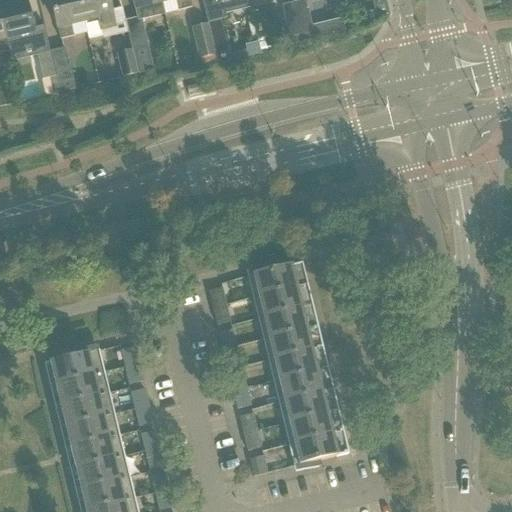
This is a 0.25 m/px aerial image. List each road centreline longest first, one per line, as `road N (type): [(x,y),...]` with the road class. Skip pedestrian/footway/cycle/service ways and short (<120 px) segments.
road 1 (secondary): [(408,89),(197,141),(92,177),(46,204)]
road 2 (secondary): [(46,204),(96,202),(410,129)]
road 3 (unclassified): [(458,511),(455,303)]
road 4 (residential): [(215,511),(169,315)]
road 5 (unclassified): [(455,303),(465,231),(450,121)]
road 6 (unclassified): [(410,129),(414,173),(455,303)]
